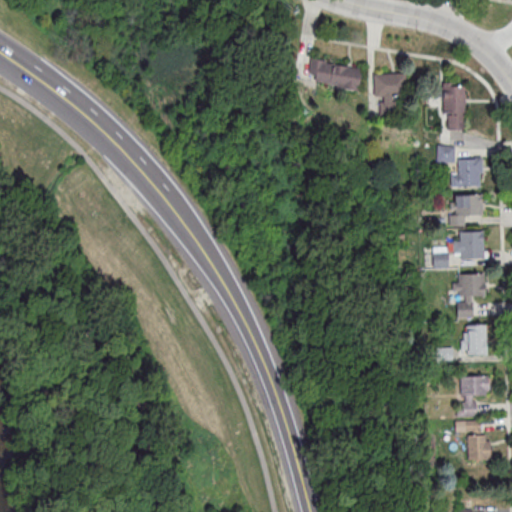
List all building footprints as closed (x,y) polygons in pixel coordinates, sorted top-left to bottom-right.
[(306,81),(357,89),(360,67),(309,59),(306,81)] [(373,97),(379,97),(379,108),(391,108),(391,96),(404,96),(404,73),(373,73),(373,97)] [(462,111),(462,84),(442,84),(442,111),(462,111)] [(453,146),(437,146),(437,162),(453,162),(453,146)] [(450,186),(480,186),(480,157),(458,157),(458,170),(450,170),(450,186)] [(448,194),(448,225),(464,225),(464,215),(481,215),(481,194),(448,194)] [(447,257),(483,257),(482,229),(459,230),(459,240),(446,241),(446,249),(423,249),(423,267),(448,267),(447,257)] [(473,295),(484,295),(484,273),(453,273),(453,317),(473,317),(473,295)] [(486,354),(486,324),(461,324),(461,354),(486,354)] [(451,346),(436,346),(436,361),(451,361),(451,346)] [(458,415),(476,415),(476,394),(487,394),(487,375),(458,375),(458,415)] [(466,459),(489,459),(489,432),(479,433),(478,420),(465,420),(466,459)]
